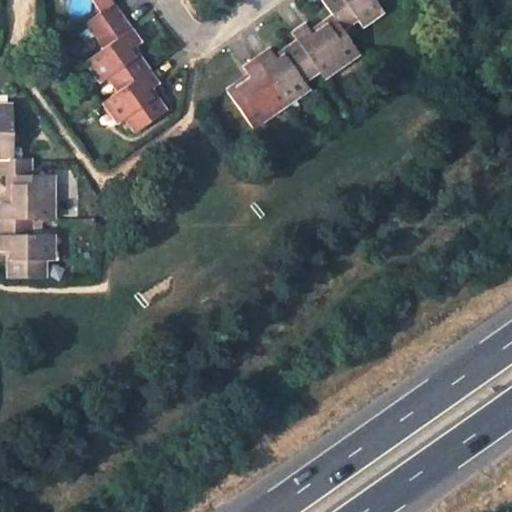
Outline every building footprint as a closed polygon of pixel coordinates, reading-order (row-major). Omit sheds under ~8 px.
[(122,15),(112,0),(91,0),(100,12),(85,23),(93,35),(122,15)] [(341,29),(356,18),(361,25),(383,9),(376,0),(321,0),(331,15),(341,29)] [(146,71),(130,46),(140,40),(122,15),(93,35),(102,48),(85,60),(100,81),(107,76),(117,92),(146,71)] [(303,22),(290,32),(297,41),(316,70),(321,77),(357,52),(341,29),(331,15),(309,31),(303,22)] [(286,102),(307,87),(302,80),(316,70),(297,41),(275,57),(268,47),(255,57),(286,102)] [(286,102),(255,57),(242,67),(248,76),(226,91),(251,126),(286,102)] [(117,92),(104,101),(118,123),(126,117),(135,131),(162,112),(147,89),(157,82),(149,68),(146,71),(117,92)] [(11,157),(10,105),(0,105),(0,175),(5,175),(31,174),(31,156),(11,157)] [(0,219),(31,219),(51,219),(50,174),(31,174),(5,175),(7,202),(0,202),(0,219)] [(0,219),(0,249),(7,249),(7,277),(43,277),(43,261),(53,261),(52,233),(31,234),(31,219),(0,219)]
